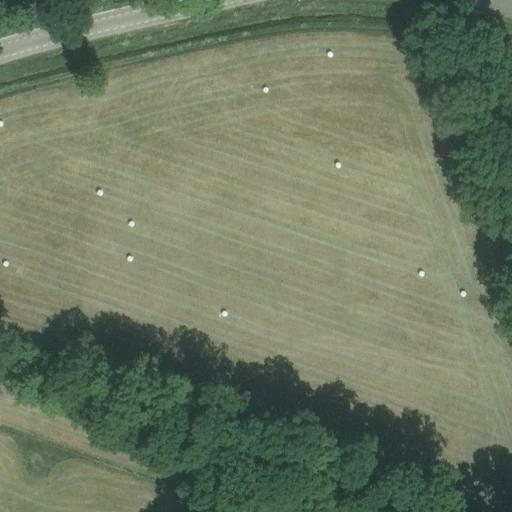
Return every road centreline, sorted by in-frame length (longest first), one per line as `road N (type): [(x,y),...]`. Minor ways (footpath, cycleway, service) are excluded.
road 1 (track): [(0,343),(479,511)]
road 2 (tertiary): [(0,50),(203,0)]
